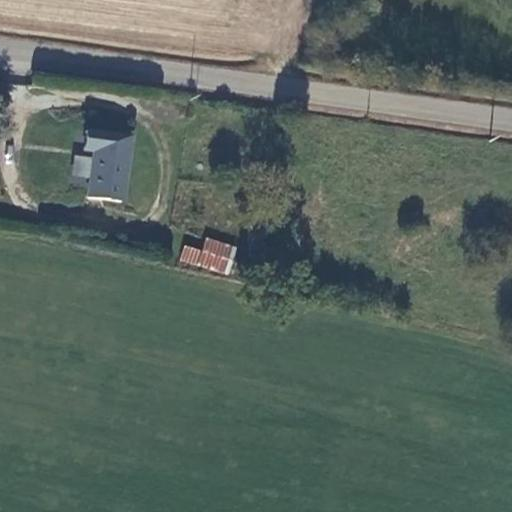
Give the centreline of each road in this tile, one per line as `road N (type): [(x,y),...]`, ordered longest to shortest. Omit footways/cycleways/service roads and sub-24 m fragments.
road 1 (unclassified): [(0,48),(511,121)]
road 2 (unknown): [(163,71),(171,158),(158,218),(144,223),(41,209),(25,200),(13,156),(42,54)]
